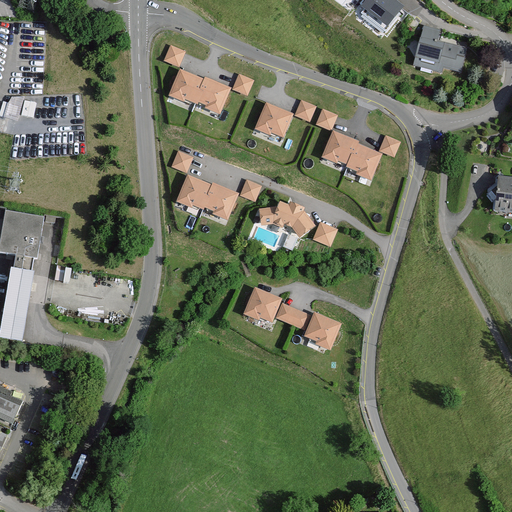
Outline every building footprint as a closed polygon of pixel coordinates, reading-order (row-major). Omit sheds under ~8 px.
[(403,7),(394,0),(365,0),(362,5),(388,26),(403,7)] [(467,43),(424,32),(416,68),(459,78),(467,43)] [(185,58),(168,51),(162,65),(179,72),(185,58)] [(221,123),(232,95),(205,84),(204,87),(181,76),(170,102),(190,112),(191,107),(206,113),(206,116),(221,123)] [(239,79),(232,95),(247,102),(254,85),(239,79)] [(7,114),(20,117),(24,97),(11,94),(7,114)] [(300,105),(294,120),(310,126),(316,111),(300,105)] [(294,120),(267,110),(257,137),(271,142),(273,138),(285,142),(294,120)] [(338,121),(323,115),(316,131),(331,137),(338,121)] [(358,147),(334,138),(323,165),(339,172),(340,168),(361,176),(359,181),(372,186),(382,160),(357,151),(358,147)] [(385,141),(379,156),(393,162),(399,146),(385,141)] [(186,178),(193,163),(177,157),(171,172),(186,178)] [(511,183),(497,182),(495,220),(511,221),(511,183)] [(229,227),(240,201),(214,191),(213,194),(189,184),(180,207),(191,212),(193,208),(216,217),(214,221),(229,227)] [(246,185),(240,201),(255,207),(261,191),(246,185)] [(278,206),(259,207),(261,226),(277,223),(292,228),(300,239),(315,225),(309,215),(303,211),(305,207),(288,201),(287,204),(280,201),(278,206)] [(45,218),(6,211),(0,243),(0,252),(16,255),(36,258),(38,259),(45,218)] [(336,234),(320,228),(313,244),(329,250),(336,234)] [(35,270),(11,266),(0,336),(24,340),(35,270)] [(282,304),(255,293),(244,321),(260,328),(261,325),(274,330),(276,325),(307,338),(305,343),(320,349),(318,353),(331,358),(343,330),(315,318),(313,322),(280,309),(282,304)] [(0,424),(11,429),(24,401),(11,395),(13,392),(0,385),(0,424)] [(0,462),(12,438),(0,432),(0,462)]
